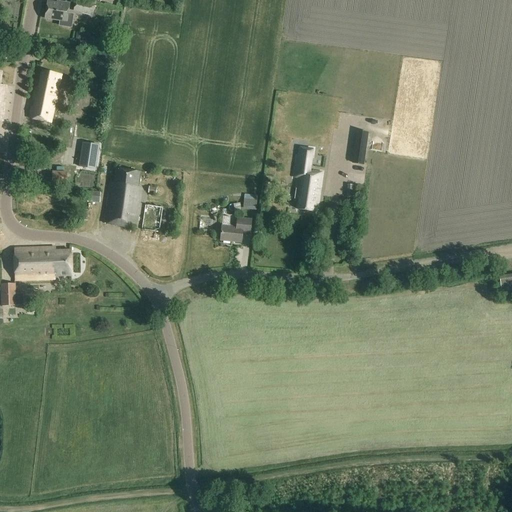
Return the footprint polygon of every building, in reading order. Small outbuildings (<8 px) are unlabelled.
[(76,1),(74,12),(90,16),(92,8),(93,5),(76,1)] [(72,15),(68,14),(69,4),(56,2),(56,4),(47,3),(45,19),(60,20),(59,25),(71,26),(72,15)] [(60,75),(56,74),(42,71),(39,88),(36,88),(33,101),(35,101),(34,107),(31,107),(29,118),(50,123),(60,75)] [(356,131),(352,164),(364,166),(368,133),(356,131)] [(83,143),(79,167),(95,169),(99,146),(83,143)] [(333,163),(348,165),(350,148),(335,146),(333,163)] [(296,155),(293,179),(298,179),(295,199),(299,199),(298,209),(315,212),(321,172),(311,171),(314,149),(306,148),(305,156),(296,155)] [(140,172),(116,169),(114,183),(110,183),(104,224),(135,228),(141,187),(138,186),(140,172)] [(52,172),(52,185),(67,185),(67,173),(52,172)] [(87,203),(100,203),(100,192),(87,192),(87,203)] [(244,199),(243,210),(256,211),(257,200),(244,199)] [(145,205),(141,230),(160,233),(164,208),(145,205)] [(78,221),(87,221),(87,211),(78,211),(78,221)] [(252,220),(238,218),(237,228),(222,226),(220,240),(241,242),(242,233),(250,234),(252,220)] [(55,252),(55,248),(14,249),(15,281),(55,280),(55,277),(71,276),(71,251),(55,252)] [(511,274),(498,277),(500,292),(511,290),(511,274)] [(1,285),(2,306),(17,305),(16,284),(1,285)]
